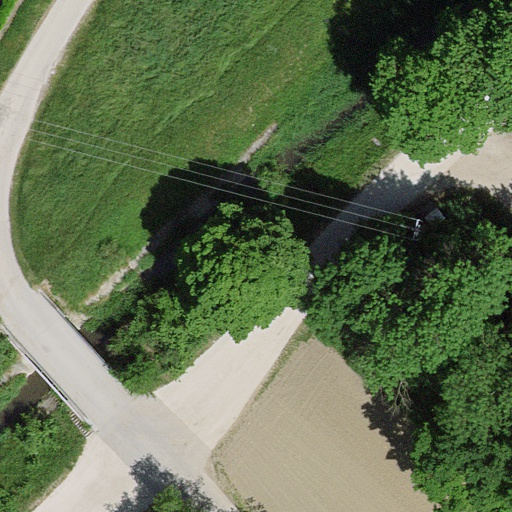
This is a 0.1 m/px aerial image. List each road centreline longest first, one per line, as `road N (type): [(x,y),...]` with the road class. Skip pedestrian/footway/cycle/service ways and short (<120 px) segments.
road 1 (track): [(152,438),(389,193),(511,86)]
road 2 (track): [(18,299),(152,438)]
road 3 (track): [(78,0),(0,140)]
